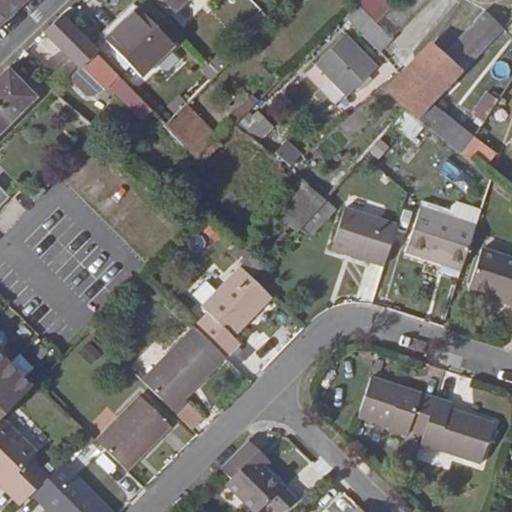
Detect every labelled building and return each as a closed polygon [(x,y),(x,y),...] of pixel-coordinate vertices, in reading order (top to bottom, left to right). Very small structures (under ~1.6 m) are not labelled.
[(0,0),(0,24),(23,5),(18,0),(0,0)] [(164,0),(174,10),(185,0),(164,0)] [(383,0),(360,0),(344,16),(379,51),(392,39),(377,23),(392,9),(383,0)] [(137,9),(105,40),(142,77),(174,46),(137,9)] [(260,11),(248,22),(258,31),(269,20),(260,11)] [(418,120),(433,104),(501,31),(482,13),(442,55),(431,44),(384,91),(405,110),(418,120)] [(62,17),(45,33),(104,90),(119,75),(62,17)] [(314,64),(331,80),(345,95),(347,97),(378,66),(346,33),(314,64)] [(0,208),(11,198),(0,186),(0,135),(38,97),(10,68),(0,77),(0,208)] [(95,100),(104,90),(83,70),(73,79),(72,85),(89,101),(95,100)] [(335,105),(345,95),(331,80),(320,91),(335,105)] [(125,81),(114,91),(129,105),(138,95),(125,81)] [(252,94),(228,117),(235,124),(259,101),(252,94)] [(483,95),(471,113),(484,122),(496,104),(483,95)] [(217,137),(210,129),(185,104),(166,123),(199,156),(217,137)] [(433,104),(418,120),(462,155),(475,136),(433,104)] [(235,124),(228,117),(222,110),(218,114),(221,117),(229,125),(231,123),(234,125),(235,124)] [(404,112),(393,125),(411,141),(423,127),(404,112)] [(237,125),(246,134),(258,121),(249,113),(237,125)] [(229,125),(221,117),(210,129),(217,137),(229,125)] [(475,136),(462,155),(483,171),(497,154),(475,136)] [(287,140),(276,153),(290,166),(302,154),(287,140)] [(297,232),(303,226),(325,201),(301,180),(274,211),(297,232)] [(37,186),(26,197),(33,204),(45,193),(37,186)] [(326,199),(325,201),(303,226),(313,236),(338,210),(326,199)] [(487,199),(483,214),(499,219),(504,204),(487,199)] [(421,203),(420,208),(476,226),(481,212),(452,203),(449,212),(421,203)] [(345,207),(330,250),(384,267),(390,249),(398,225),(345,207)] [(442,257),(463,265),(476,226),(420,208),(416,219),(401,213),(398,225),(390,249),(404,254),(405,252),(440,263),(442,257)] [(284,231),(273,243),(280,249),(292,237),(284,231)] [(237,244),(229,253),(254,277),(263,267),(250,255),(237,244)] [(511,257),(482,248),(469,290),(492,298),(491,300),(511,307),(511,257)] [(461,271),(463,265),(442,257),(440,263),(461,271)] [(194,327),(225,359),(240,344),(234,337),(272,298),(241,267),(201,306),(208,313),(194,327)] [(184,400),(225,359),(194,327),(141,380),(176,415),(188,403),(184,400)] [(92,366),(103,354),(89,341),(78,352),(92,366)] [(0,419),(2,417),(33,387),(0,353),(0,419)] [(424,434),(436,398),(422,393),(371,377),(357,417),(388,427),(387,429),(408,436),(410,430),(424,434)] [(139,395),(95,441),(127,472),(172,426),(139,395)] [(436,397),(436,398),(424,434),(420,445),(480,464),(494,422),(450,407),(452,402),(436,397)] [(31,495),(50,476),(32,459),(38,453),(2,417),(0,419),(0,478),(24,502),(29,497),(31,495)] [(254,455),(259,450),(249,441),(221,468),(231,478),(226,484),(253,511),(257,511),(268,502),(277,511),(283,511),(296,499),(262,464),(254,455)] [(415,458),(420,445),(408,441),(404,455),(415,458)] [(267,458),(259,450),(254,455),(262,464),(267,458)] [(112,511),(63,463),(50,476),(31,495),(48,511),(112,511)] [(0,485),(20,506),(24,502),(0,478),(0,485)]
